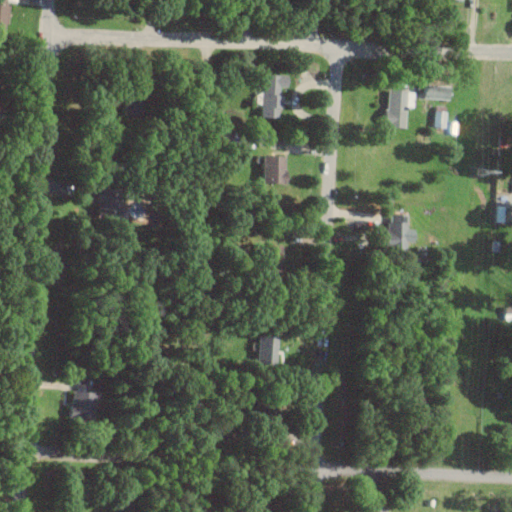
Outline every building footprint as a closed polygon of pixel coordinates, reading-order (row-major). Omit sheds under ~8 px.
[(277,108),(278,87),(284,87),(284,75),(258,74),(257,117),(275,117),(275,108),(277,108)] [(447,99),(448,86),(420,85),(419,98),(447,99)] [(410,107),(411,90),(385,89),(384,110),(379,110),(379,127),(402,128),(403,106),(410,107)] [(115,115),(130,115),(131,94),(116,93),(115,115)] [(442,128),(442,111),(429,111),(429,127),(442,128)] [(223,130),(208,130),(208,141),(223,141),(223,130)] [(258,183),(281,184),(282,156),(259,155),(258,183)] [(404,214),(386,213),(385,230),(378,229),(377,249),(402,250),(402,242),(410,242),(411,229),(403,229),(404,214)] [(279,245),(259,245),(260,272),(280,272),(279,245)] [(274,336),(254,336),(253,363),(273,364),(274,336)] [(91,392),(67,391),(66,418),(90,420),(91,392)]
